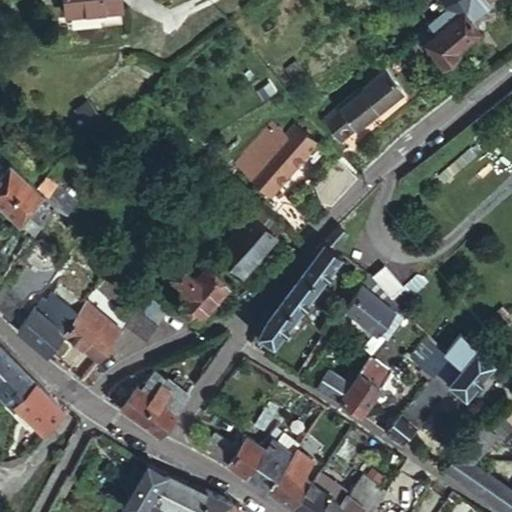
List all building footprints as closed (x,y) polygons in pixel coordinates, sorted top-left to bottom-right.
[(446,0),(445,5),(450,10),(420,34),(443,62),(459,49),(457,48),(480,29),(473,21),(483,14),(471,0),(446,0)] [(328,116),(345,136),(381,106),(364,85),(328,116)] [(239,160),(274,191),(321,139),(300,121),(290,132),(276,119),(239,160)] [(39,185),(0,150),(0,202),(17,218),(29,204),(35,210),(44,200),(38,194),(43,189),(39,185)] [(334,204),(362,175),(340,153),(312,175),(325,203),(334,204)] [(76,201),(47,174),(39,185),(43,189),(38,194),(44,200),(55,210),(57,206),(66,213),(76,201)] [(278,211),(303,236),(310,209),(293,194),(278,211)] [(223,250),(246,273),(283,234),(260,211),(223,250)] [(336,225),(326,236),(334,244),(345,232),(336,225)] [(334,244),(326,236),(321,242),(301,267),(326,288),(350,259),(334,244)] [(187,261),(159,287),(173,301),(174,302),(180,296),(196,311),(230,280),(212,261),(199,274),(187,261)] [(113,272),(117,268),(111,263),(107,268),(113,272)] [(404,284),(384,264),(373,275),(391,296),(404,284)] [(326,288),(301,267),(278,294),(304,314),(326,288)] [(29,291),(5,273),(0,283),(0,307),(9,317),(29,291)] [(410,314),(375,282),(369,287),(354,309),(352,311),(379,335),(381,333),(389,339),(410,314)] [(159,287),(157,285),(143,304),(157,318),(173,301),(159,287)] [(34,305),(19,326),(52,353),(69,331),(82,314),(52,290),(47,297),(44,296),(37,305),(34,305)] [(255,330),(279,345),(292,328),(304,314),(278,294),(265,311),(255,330)] [(88,349),(101,360),(124,330),(91,302),(82,314),(69,331),(89,347),(88,349)] [(491,319),(498,326),(511,312),(505,305),(491,319)] [(137,310),(127,324),(145,337),(155,323),(137,310)] [(511,311),(511,312),(498,326),(496,328),(511,343),(511,311)] [(314,321),(304,314),(292,328),(302,336),(314,321)] [(432,376),(452,354),(432,335),(412,358),(432,376)] [(463,364),(477,349),(479,347),(468,336),(452,354),(463,364)] [(0,388),(1,390),(25,365),(0,339),(0,388)] [(432,376),(385,430),(402,441),(449,385),(462,397),(493,363),(477,349),(463,364),(452,354),(432,376)] [(338,399),(359,412),(393,372),(373,357),(338,399)] [(67,406),(25,365),(1,390),(14,404),(17,401),(44,429),(67,406)] [(317,384),(338,399),(351,383),(329,367),(317,384)] [(137,385),(121,405),(159,433),(187,393),(163,375),(160,379),(153,374),(142,389),(137,385)] [(303,388),(281,374),(267,395),(271,398),(256,420),(266,427),(281,403),(289,408),(292,404),(303,388)] [(313,395),(303,388),(292,404),(301,410),(313,395)] [(511,397),(508,394),(497,408),(511,421),(511,397)] [(345,415),(326,402),(318,413),(338,426),(345,415)] [(256,459),(247,473),(268,486),(295,446),(298,442),(286,433),(298,415),(289,408),(265,440),(258,444),(250,455),(256,459)] [(485,421),(444,469),(508,511),(511,511),(511,486),(474,460),(499,432),(485,421)] [(218,435),(209,449),(247,473),(256,459),(250,455),(258,444),(244,436),(237,447),(218,435)] [(295,446),(268,486),(293,502),(309,479),(303,474),(313,458),(295,446)] [(142,511),(167,471),(152,461),(126,502),(134,507),(140,511),(142,511)] [(192,511),(204,493),(167,471),(142,511),(178,511),(181,509),(186,511),(192,511)] [(309,479),(293,502),(308,511),(330,511),(340,498),(333,495),(340,484),(318,472),(313,481),(309,479)] [(373,495),(380,484),(361,472),(354,484),(373,495)] [(340,498),(330,511),(353,511),(359,503),(367,508),(375,496),(373,495),(354,484),(350,482),(340,498)] [(192,511),(225,511),(232,502),(234,500),(207,488),(204,493),(192,511)] [(243,511),(245,510),(232,502),(225,511),(243,511)]
